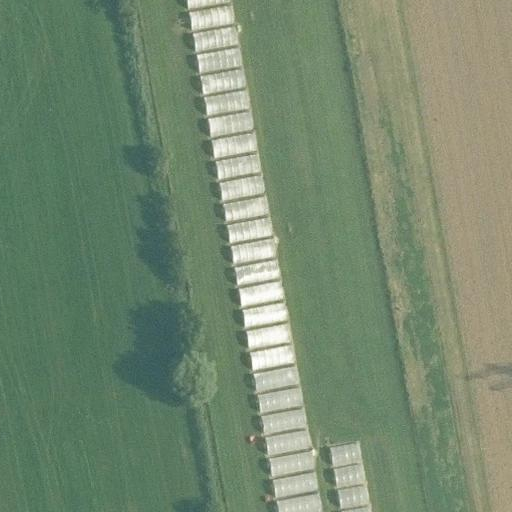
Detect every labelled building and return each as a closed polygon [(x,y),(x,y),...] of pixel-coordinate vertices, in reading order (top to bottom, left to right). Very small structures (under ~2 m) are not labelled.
[(230,0),(199,0),(204,28),(235,24),(232,3),(231,4),(230,0)] [(235,26),(205,31),(208,50),(238,44),(235,26)] [(239,49),(210,52),(212,70),(241,67),(239,49)] [(227,99),(232,109),(246,102),(241,92),(227,99)] [(225,130),(251,128),(249,114),(224,116),(225,130)] [(235,195),(264,192),(262,176),(233,179),(235,195)] [(266,197),(237,200),(239,216),(267,213),(266,197)] [(244,240),(273,234),(269,216),(240,223),(244,240)] [(272,237),(242,244),(261,325),(288,319),(284,300),(285,300),(280,279),(281,278),(272,237)] [(260,328),(262,346),(292,342),(289,325),(260,328)] [(293,345),(264,349),(273,410),(303,405),(297,364),(296,365),(293,345)] [(274,413),(281,453),(313,447),(305,407),(274,413)] [(330,447),(333,463),(361,459),(358,443),(330,447)] [(313,451),(282,454),(284,473),(315,470),(313,451)] [(334,467),(335,484),(364,482),(362,464),(334,467)] [(322,511),(317,472),(286,477),(291,511),(322,511)] [(365,486),(337,489),(339,507),(368,503),(365,486)]
